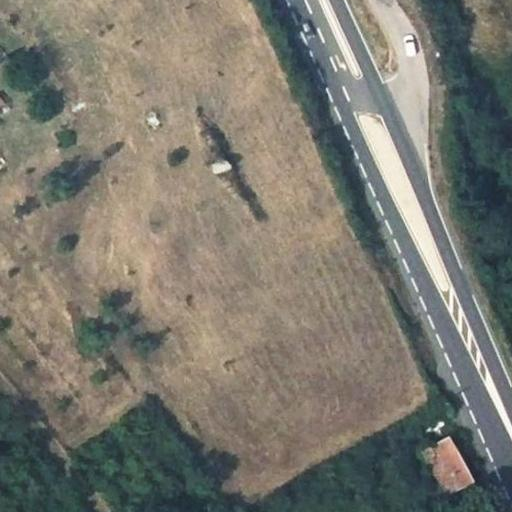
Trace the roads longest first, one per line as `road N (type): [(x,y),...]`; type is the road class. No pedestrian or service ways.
road 1 (primary): [(295,0),(427,287),(511,444)]
road 2 (primary): [(511,444),(459,280),(337,0)]
